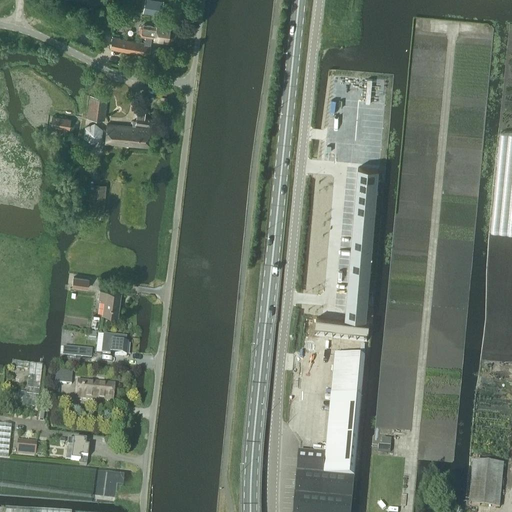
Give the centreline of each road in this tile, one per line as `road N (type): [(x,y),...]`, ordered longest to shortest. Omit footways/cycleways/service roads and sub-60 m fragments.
road 1 (unclassified): [(270,511),(319,0)]
road 2 (primary): [(250,511),(298,0)]
road 3 (unclassified): [(144,511),(191,85)]
road 4 (unclassified): [(0,24),(117,75),(191,85)]
